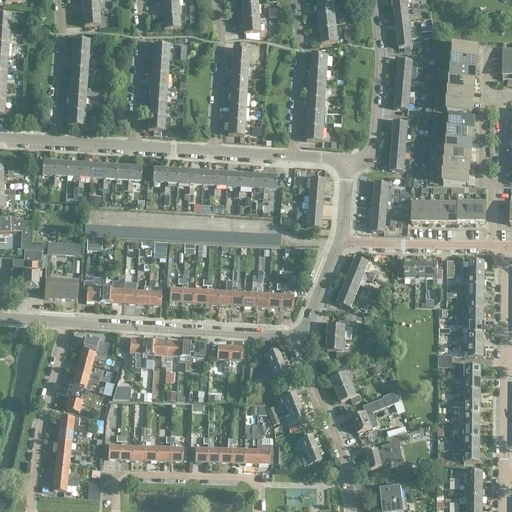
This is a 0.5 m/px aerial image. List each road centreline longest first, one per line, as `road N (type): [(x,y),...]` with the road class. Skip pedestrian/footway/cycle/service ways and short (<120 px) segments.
road 1 (residential): [(299,337),(68,323)]
road 2 (residential): [(256,511),(257,478),(116,475),(115,511)]
road 3 (residential): [(68,323),(39,426),(29,511)]
road 4 (residential): [(354,511),(299,337)]
road 5 (residential): [(346,160),(370,154),(379,60),(373,0)]
road 6 (residential): [(291,157),(302,50),(298,0)]
road 7 (residential): [(492,244),(339,242)]
road 8 (residential): [(214,151),(218,0)]
road 9 (residential): [(132,146),(139,0)]
road 10 (residential): [(52,141),(60,0)]
